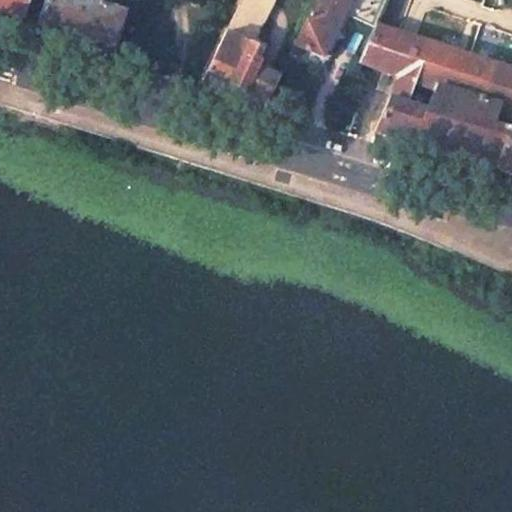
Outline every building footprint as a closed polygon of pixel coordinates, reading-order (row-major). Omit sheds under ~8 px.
[(0,0),(0,12),(18,18),(26,0),(0,0)] [(42,0),(34,22),(113,46),(122,12),(83,0),(42,0)] [(236,0),(196,85),(262,105),(277,77),(253,68),(256,62),(250,57),(254,46),(249,44),(267,6),(286,16),(282,26),(297,33),(312,0),(236,0)] [(375,22),(385,0),(312,0),(297,33),(292,43),(321,55),(341,12),(375,22)] [(511,70),(375,22),(358,59),(398,74),(374,130),(496,168),(509,131),(485,123),(493,102),(507,107),(504,116),(511,118),(511,70)] [(511,122),(509,131),(496,168),(511,173),(511,122)]
